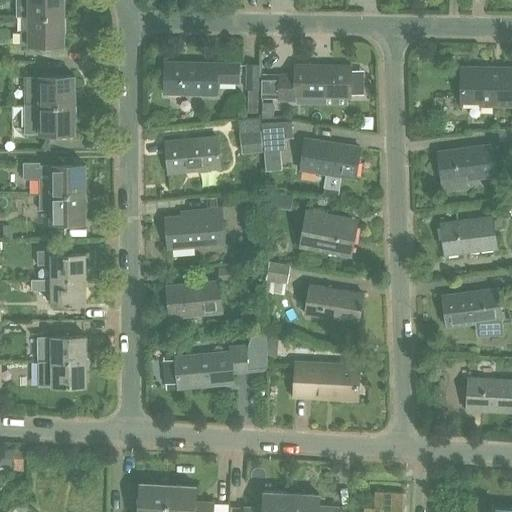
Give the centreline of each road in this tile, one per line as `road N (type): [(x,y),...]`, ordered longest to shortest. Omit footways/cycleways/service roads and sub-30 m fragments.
road 1 (residential): [(404,448),(395,25)]
road 2 (residential): [(129,433),(128,21)]
road 3 (residential): [(404,448),(129,433)]
road 4 (residential): [(395,25),(128,21)]
road 5 (residential): [(129,433),(0,428)]
